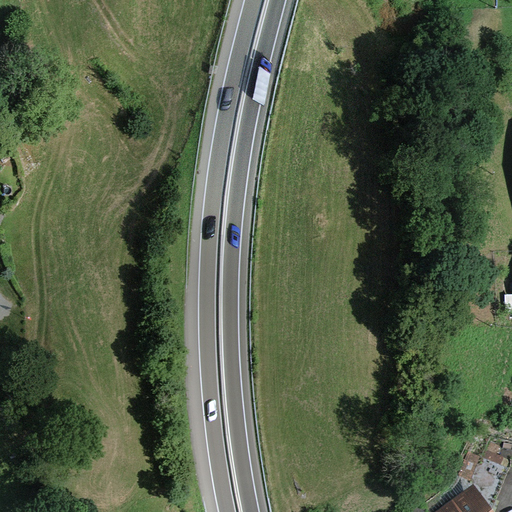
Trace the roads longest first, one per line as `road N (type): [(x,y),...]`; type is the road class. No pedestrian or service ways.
road 1 (primary): [(249,511),(232,397),(230,260),(239,167),(276,0)]
road 2 (primary): [(252,0),(225,112),(207,258),(206,362),(226,511)]
